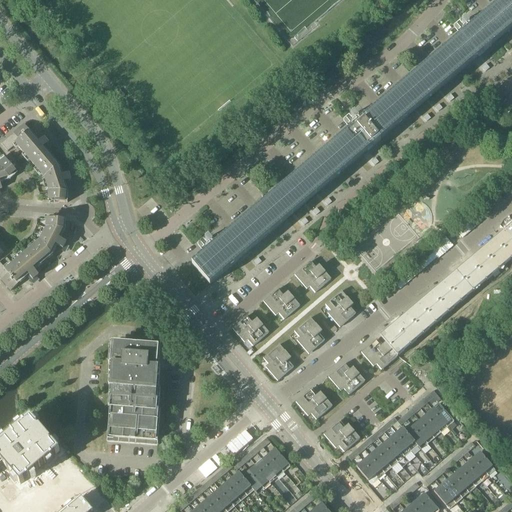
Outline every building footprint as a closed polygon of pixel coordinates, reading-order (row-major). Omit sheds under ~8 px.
[(205,253),(192,264),(210,285),(239,260),(251,250),(286,220),(321,191),(357,160),(368,150),(409,116),(443,86),(467,66),(479,56),(482,53),(495,42),(500,38),(511,28),(511,0),(502,0),(473,26),(471,23),(469,25),(465,20),(461,23),(465,28),(461,32),(460,32),(460,33),(460,34),(460,35),(460,36),(461,36),(462,38),(451,47),(450,45),(425,66),(427,68),(425,70),(419,74),(393,97),(391,95),(362,119),(360,117),(358,119),(354,113),(350,117),(355,122),(351,125),(350,125),(350,126),(350,127),(349,127),(349,128),(350,129),(350,130),(352,132),(341,141),(339,139),(305,168),(307,170),(271,201),(269,199),(233,229),(235,231),(224,241),(222,238),(217,243),(215,240),(213,242),(209,237),(205,240),(209,245),(205,249),(204,249),(204,250),(204,251),(204,252),(204,253),(205,253)] [(46,137),(39,143),(24,125),(1,144),(8,152),(14,146),(17,149),(19,148),(24,155),(23,156),(29,163),(30,162),(39,172),(53,159),(44,149),(49,145),(47,143),(49,141),(46,137)] [(10,180),(17,174),(5,159),(2,162),(0,163),(0,192),(1,193),(0,190),(0,189),(2,189),(0,183),(10,180)] [(73,178),(72,174),(63,177),(62,174),(60,167),(53,159),(39,172),(42,176),(45,179),(49,192),(48,202),(67,203),(68,193),(65,183),(71,181),(70,179),(73,178)] [(66,221),(54,220),(54,217),(49,216),(49,218),(45,217),(45,222),(47,222),(46,229),(40,241),(32,248),(44,263),(53,256),(56,249),(64,253),(68,247),(65,245),(66,243),(61,240),(65,231),(66,221)] [(511,259),(511,258),(511,224),(380,337),(386,344),(398,356),(410,346),(411,346),(410,345),(422,335),(423,336),(423,335),(435,324),(435,325),(436,325),(435,324),(447,314),(448,314),(448,313),(460,303),(460,304),(461,303),(460,303),(472,292),(473,293),(474,292),(473,291),(485,281),(486,282),(486,281),(498,270),(498,271),(499,271),(498,270),(510,260),(511,260),(511,259)] [(38,268),(44,263),(32,248),(6,270),(0,263),(0,279),(11,292),(11,291),(15,288),(25,279),(24,277),(27,274),(29,276),(32,280),(35,283),(39,280),(37,278),(39,276),(38,275),(33,269),(37,266),(38,268)] [(316,269),(310,263),(295,276),(307,290),(310,288),(315,294),(331,280),(319,266),(316,269)] [(285,296),(279,289),(263,303),(275,317),(279,314),(284,320),(300,307),(288,293),(285,296)] [(331,312),(330,312),(328,315),(340,329),(356,315),(350,308),(353,306),(342,292),(325,306),(331,312)] [(254,322),(248,316),(232,329),(244,344),(248,341),(253,347),(269,333),(257,320),(254,322)] [(296,341),(308,355),(324,341),(319,335),(322,332),(310,319),(294,332),(300,338),(296,341)] [(398,356),(386,344),(382,346),(377,340),(361,354),(373,368),(376,365),(381,371),(398,357),(398,356)] [(111,438),(111,442),(153,445),(153,442),(156,410),(154,410),(156,389),(154,389),(156,368),(154,368),(156,350),(156,347),(132,345),(123,344),(114,344),(113,366),(114,366),(112,386),(114,387),(112,407),(114,407),(111,438)] [(263,359),(268,365),(265,368),(277,382),(293,368),(288,362),(291,359),(279,345),(263,359)] [(340,392),(343,389),(348,395),(364,382),(353,368),(350,371),(344,364),(328,378),(340,392)] [(317,396),(311,390),(296,403),(308,417),(311,415),(316,421),(332,407),(320,393),(317,396)] [(430,395),(423,400),(427,404),(433,399),(430,395)] [(423,400),(417,406),(420,410),(427,404),(423,400)] [(432,410),(447,428),(454,422),(438,404),(432,410)] [(417,406),(410,411),(414,415),(420,410),(417,406)] [(432,410),(425,416),(440,434),(447,428),(432,410)] [(410,411),(404,417),(407,421),(414,415),(410,411)] [(440,434),(425,416),(418,421),(434,439),(440,434)] [(404,417),(397,422),(400,426),(407,421),(404,417)] [(0,463),(1,462),(20,485),(59,452),(31,418),(0,443),(0,463)] [(394,418),(387,424),(390,428),(397,422),(394,418)] [(434,439),(418,421),(412,427),(427,445),(434,439)] [(343,453),(360,439),(348,426),(345,428),(339,422),(323,436),(335,450),(338,447),(343,453)] [(390,428),(387,424),(380,430),(384,434),(390,428)] [(412,427),(405,432),(421,450),(427,445),(412,427)] [(421,450),(405,432),(402,428),(395,434),(411,452),(417,447),(420,451),(421,450)] [(380,430),(374,435),(377,439),(384,434),(380,430)] [(395,434),(389,440),(404,458),(411,452),(395,434)] [(374,435),(367,441),(371,445),(377,439),(374,435)] [(266,439),(259,445),(263,449),(270,443),(266,439)] [(389,440),(382,445),(398,463),(404,458),(389,440)] [(367,441),(361,446),(364,450),(366,449),(371,445),(367,441)] [(471,443),(464,448),(468,452),(474,447),(471,443)] [(259,445),(253,450),(256,454),(263,449),(259,445)] [(371,445),(366,449),(370,453),(375,449),(371,445)] [(382,445),(376,451),(391,469),(398,463),(382,445)] [(361,446),(354,452),(357,456),(364,450),(361,446)] [(464,448),(458,454),(461,458),(468,452),(464,448)] [(274,449),(268,455),(283,473),(290,467),(274,449)] [(253,450),(246,456),(249,460),(256,454),(253,450)] [(376,451),(369,456),(384,474),(391,469),(376,451)] [(357,456),(354,452),(347,458),(351,462),(357,456)] [(473,458),(488,476),(495,471),(479,453),(473,458)] [(461,458),(458,454),(451,460),(454,464),(461,458)] [(268,455),(261,460),(276,478),(283,473),(268,455)] [(246,456),(240,462),(243,466),(249,460),(246,456)] [(384,474),(369,456),(362,462),(378,480),(384,474)] [(488,476),(473,458),(466,464),(481,482),(488,476)] [(276,478),(261,460),(255,466),(270,484),(276,478)] [(451,460),(444,465),(448,469),(454,464),(451,460)] [(236,471),(243,466),(240,462),(233,467),(236,471)] [(378,480),(362,462),(356,468),(371,486),(378,480)] [(227,473),(233,467),(230,463),(224,469),(227,473)] [(466,464),(459,470),(475,488),(481,482),(466,464)] [(448,469),(444,465),(438,471),(441,475),(448,469)] [(270,484),(255,466),(248,472),(263,490),(270,484)] [(220,478),(227,473),(224,469),(217,475),(220,478)] [(459,470),(453,475),(468,493),(475,488),(459,470)] [(441,475),(438,471),(431,476),(434,480),(441,475)] [(263,490),(248,472),(242,477),(253,491),(257,495),(263,490)] [(238,473),(231,479),(247,497),(253,491),(242,477),(238,473)] [(217,475),(210,480),(213,484),(220,478),(217,475)] [(453,475),(446,481),(461,499),(468,493),(453,475)] [(434,480),(431,476),(425,482),(425,483),(428,486),(434,480)] [(231,479),(225,484),(240,502),(247,497),(231,479)] [(210,480),(203,486),(207,490),(213,484),(210,480)] [(446,481),(440,486),(455,504),(461,499),(446,481)] [(225,484),(218,490),(233,508),(240,502),(225,484)] [(412,493),(418,488),(418,487),(415,484),(408,489),(412,493)] [(422,484),(418,487),(418,488),(423,493),(424,494),(427,491),(422,484)] [(203,486),(196,492),(200,495),(207,490),(203,486)] [(455,504),(440,486),(433,492),(448,510),(455,504)] [(408,489),(402,495),(405,499),(412,493),(408,489)] [(218,490),(212,496),(225,511),(228,511),(233,508),(218,490)] [(200,495),(196,492),(190,497),(193,501),(200,495)] [(434,500),(428,492),(425,495),(431,502),(434,500)] [(417,499),(427,511),(437,511),(439,511),(431,502),(425,495),(424,494),(423,493),(417,499)] [(312,494),(306,499),(309,503),(316,498),(313,494),(312,494)] [(405,499),(402,495),(395,500),(398,504),(405,499)] [(225,511),(212,496),(205,501),(214,511),(225,511)] [(193,501),(190,497),(184,502),(187,506),(193,501)] [(82,499),(66,511),(92,511),(93,511),(82,499)] [(309,503),(306,499),(299,505),(303,509),(309,503)] [(427,511),(417,499),(410,505),(416,511),(427,511)] [(398,504),(395,500),(388,506),(392,510),(398,504)] [(214,511),(205,501),(198,507),(202,511),(214,511)] [(187,506),(184,502),(177,508),(181,511),(187,506)] [(511,505),(510,502),(503,508),(507,511),(511,507),(511,505)]
